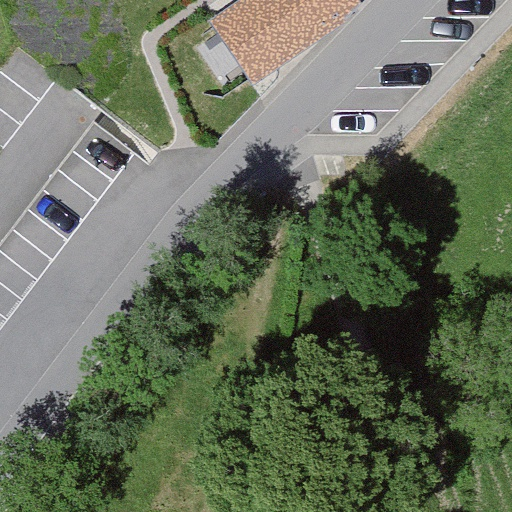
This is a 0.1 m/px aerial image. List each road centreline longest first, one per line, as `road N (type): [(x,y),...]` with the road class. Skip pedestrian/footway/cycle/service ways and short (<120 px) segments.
road 1 (residential): [(0,482),(194,214),(408,0)]
road 2 (unknown): [(279,128),(350,321),(407,511)]
